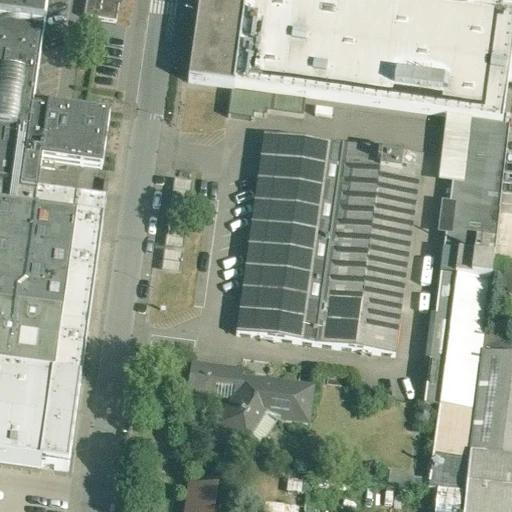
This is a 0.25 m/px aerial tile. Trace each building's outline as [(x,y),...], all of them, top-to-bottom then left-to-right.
[(0,0),(0,371),(81,383),(106,201),(38,191),(37,194),(20,192),(21,185),(22,185),(33,107),(47,2),(30,0),(0,0)] [(98,0),(100,0),(97,20),(117,23),(120,4),(124,3),(127,1),(127,0),(98,0)] [(511,0),(200,0),(189,83),(235,90),(235,89),(503,126),(511,57),(511,0)] [(303,103),(232,95),(231,94),(228,119),(253,122),(254,117),(267,118),(268,114),(303,119),(305,103),(304,103),(303,103)] [(110,116),(48,107),(48,109),(33,107),(22,185),(21,185),(20,192),(37,194),(38,191),(41,168),(54,170),(55,163),(102,170),(110,116)] [(475,124),(468,178),(454,177),(425,407),(440,409),(474,413),(482,355),(499,217),(510,129),(475,124)] [(423,159),(265,138),(236,336),(395,359),(423,159)] [(170,208),(186,208),(187,182),(170,181),(170,208)] [(179,271),(180,232),(164,231),(164,270),(179,271)] [(511,358),(482,355),(474,413),(469,455),(511,460),(511,358)] [(224,373),(192,369),(188,394),(213,397),(214,388),(222,390),(224,373)] [(81,383),(0,371),(0,472),(66,481),(81,383)] [(312,391),(265,385),(265,387),(257,386),(256,384),(256,383),(255,383),(241,381),(241,376),(224,373),(222,390),(237,392),(236,401),(219,426),(217,429),(216,431),(215,432),(215,435),(215,437),(217,441),(219,443),(221,445),(224,445),(226,445),(229,445),(231,444),(233,443),(235,440),(247,447),(248,446),(245,444),(260,420),(307,426),(312,391)] [(474,413),(440,409),(428,491),(438,493),(462,496),(464,496),(469,455),(474,413)] [(511,511),(511,460),(469,455),(464,496),(466,496),(464,511),(511,511)] [(190,491),(187,511),(212,511),(215,494),(216,494),(216,493),(215,493),(216,492),(191,488),(191,489),(190,489),(190,491)] [(460,511),(462,496),(438,493),(435,511),(460,511)]
